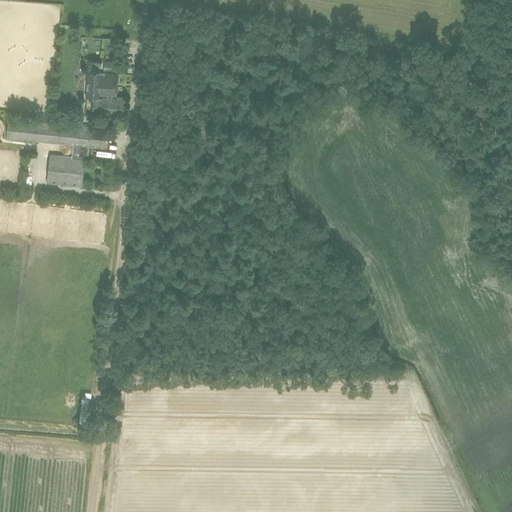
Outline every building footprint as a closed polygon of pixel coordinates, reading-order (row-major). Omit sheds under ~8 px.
[(117,71),(118,62),(104,62),(103,70),(117,71)] [(116,96),(117,75),(104,74),(104,73),(100,73),(88,72),(86,96),(98,97),(98,95),(116,96)] [(123,99),(102,97),(102,99),(94,98),(92,113),(122,116),(123,99)] [(106,149),(109,128),(8,117),(6,138),(73,145),(71,155),(49,153),(46,183),(81,186),(83,167),(87,167),(88,158),(84,158),(85,155),(87,155),(88,147),(106,149)] [(27,171),(34,172),(37,155),(29,154),(27,171)]
